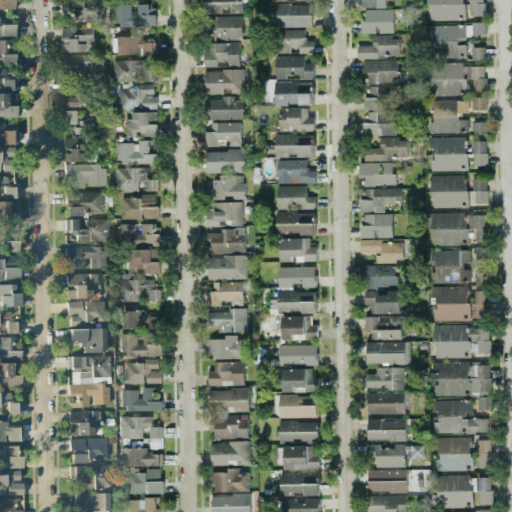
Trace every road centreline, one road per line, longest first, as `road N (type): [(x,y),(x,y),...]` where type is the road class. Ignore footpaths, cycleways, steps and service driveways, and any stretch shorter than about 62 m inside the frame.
road 1 (residential): [(47,511),(39,0)]
road 2 (residential): [(336,0),(344,511)]
road 3 (residential): [(188,511),(181,0)]
road 4 (tertiary): [(508,0),(511,210)]
